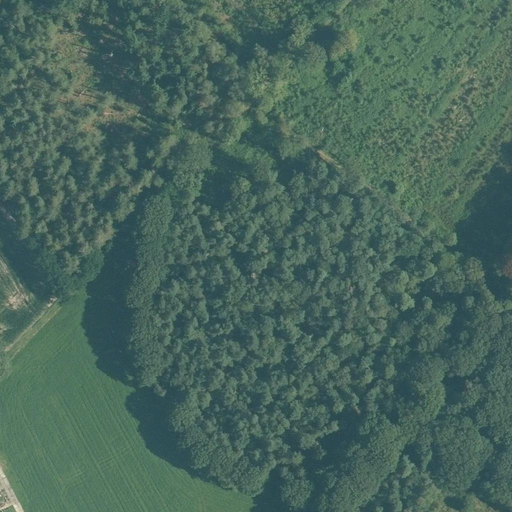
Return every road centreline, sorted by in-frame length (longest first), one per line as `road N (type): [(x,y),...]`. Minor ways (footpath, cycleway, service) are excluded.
road 1 (unknown): [(344,499),(283,482),(191,412),(177,389),(161,320),(172,233),(155,202)]
road 2 (track): [(501,301),(454,373),(331,511)]
